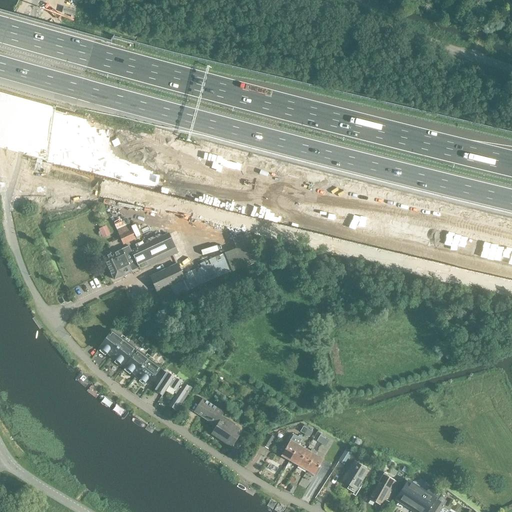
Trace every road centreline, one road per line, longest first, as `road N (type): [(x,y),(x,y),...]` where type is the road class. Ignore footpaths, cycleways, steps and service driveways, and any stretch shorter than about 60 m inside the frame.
road 1 (unclassified): [(317,511),(159,418),(66,343),(39,307),(10,240),(3,187),(8,106),(33,0)]
road 2 (motorway): [(511,163),(0,27)]
road 3 (motorway): [(0,66),(511,201)]
road 4 (motorway): [(0,109),(511,240)]
road 5 (unclassified): [(305,0),(511,70)]
